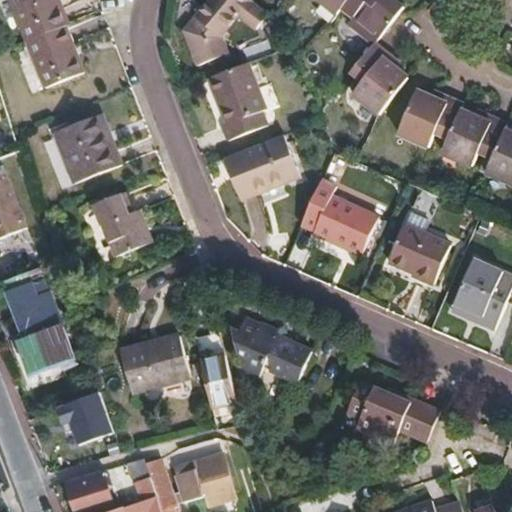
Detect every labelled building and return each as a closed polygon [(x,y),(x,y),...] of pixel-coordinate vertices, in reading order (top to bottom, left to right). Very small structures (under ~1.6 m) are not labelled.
[(64,29),(55,5),(57,4),(55,0),(8,0),(26,44),(64,29)] [(267,20),(245,0),(212,0),(182,34),(192,71),(224,61),(219,40),(237,20),(253,33),(267,20)] [(352,0),(311,0),(309,3),(335,23),(341,14),(352,0)] [(401,14),(381,0),(352,0),(341,14),(353,23),(348,31),(373,50),(374,51),(401,14)] [(42,93),(83,77),(64,29),(26,44),(24,45),(42,93)] [(380,123),(409,84),(396,74),(380,62),(384,58),(374,51),(373,50),(351,81),(363,91),(354,103),(380,123)] [(399,69),(384,58),(380,62),(396,74),(399,69)] [(262,115),(243,69),(202,86),(220,130),(217,131),(224,148),(265,131),(259,117),(262,115)] [(441,147),(455,116),(457,111),(441,104),(440,110),(423,104),(408,98),(390,143),(420,155),(427,141),(441,147)] [(441,104),(425,98),(423,104),(440,110),(441,104)] [(488,166),(501,136),(504,128),(492,124),(490,129),(471,122),(455,116),(441,147),(436,162),(466,173),(473,159),(488,166)] [(492,124),(473,117),(471,122),(490,129),(492,124)] [(115,146),(103,118),(96,120),(108,150),(115,146)] [(52,137),(73,187),(123,167),(115,146),(108,150),(96,120),(52,137)] [(511,140),(501,136),(488,166),(482,180),(511,191),(511,186),(511,185),(511,140)] [(297,186),(280,142),(219,165),(235,203),(277,186),(279,193),(297,186)] [(0,238),(26,228),(3,170),(0,170),(0,238)] [(279,193),(277,186),(235,203),(237,210),(279,193)] [(359,265),(378,223),(330,203),(333,194),(317,188),(297,234),(310,240),(308,243),(324,250),(342,257),(359,265)] [(126,196),(93,209),(101,231),(104,230),(116,262),(154,248),(140,212),(134,214),(126,196)] [(401,234),(384,269),(407,278),(406,281),(429,291),(431,292),(447,252),(401,234)] [(342,257),(324,250),(320,258),(338,266),(342,257)] [(511,292),(511,283),(472,266),(452,310),(451,311),(480,324),(477,330),(492,337),(511,292)] [(74,357),(38,268),(1,283),(28,348),(21,351),(31,374),(74,357)] [(480,324),(451,311),(449,317),(477,330),(480,324)] [(295,380),(308,350),(275,335),(276,331),(257,323),(251,335),(245,333),(249,345),(236,371),(255,380),(262,365),(265,358),(280,365),(276,372),(295,380)] [(116,350),(130,391),(189,374),(177,332),(116,350)] [(235,401),(225,355),(199,362),(202,375),(210,408),(235,401)] [(280,365),(265,358),(262,365),(276,372),(280,365)] [(252,387),(255,380),(236,371),(233,378),(252,387)] [(426,445),(440,412),(395,393),(392,395),(383,391),(361,382),(345,414),(358,418),(355,428),(392,444),(397,433),(426,445)] [(73,451),(119,437),(106,394),(60,409),(73,451)] [(222,456),(175,470),(184,503),(195,499),(194,494),(230,483),(222,456)] [(145,465),(143,460),(129,465),(134,481),(149,476),(145,465)] [(169,490),(160,461),(145,465),(149,476),(150,480),(155,494),(168,490),(169,490)] [(67,486),(74,511),(107,511),(114,510),(104,476),(67,486)] [(155,494),(150,480),(137,484),(143,503),(156,498),(155,494)] [(175,511),(168,490),(155,494),(156,498),(160,509),(160,511),(175,511)] [(152,511),(160,509),(156,498),(143,503),(141,503),(144,511),(152,511)] [(462,511),(459,501),(435,509),(433,504),(409,511),(462,511)]
